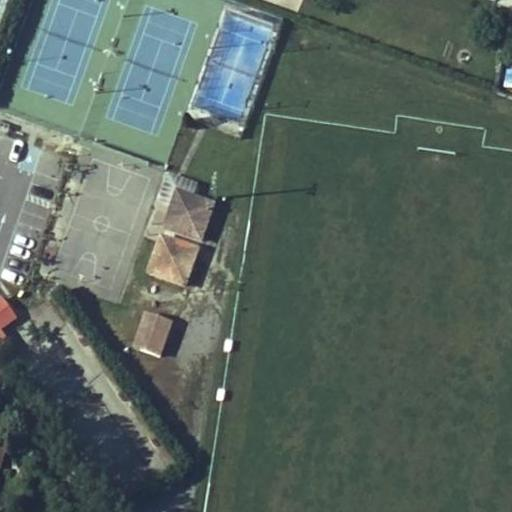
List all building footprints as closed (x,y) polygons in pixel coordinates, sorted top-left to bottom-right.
[(193,199),(198,186),(169,176),(160,205),(172,209),(178,193),(193,199)] [(201,241),(213,206),(193,199),(178,193),(172,209),(165,229),(201,241)] [(185,286),(198,251),(162,238),(150,274),(185,286)] [(0,336),(0,331),(17,319),(3,298),(0,300),(0,359),(11,352),(0,336)] [(160,357),(172,325),(146,316),(135,348),(160,357)]
